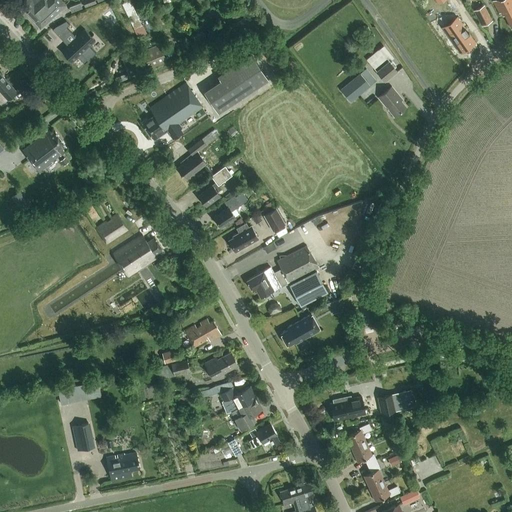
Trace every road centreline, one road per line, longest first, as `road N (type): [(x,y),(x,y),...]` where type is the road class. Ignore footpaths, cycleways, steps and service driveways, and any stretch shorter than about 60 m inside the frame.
road 1 (tertiary): [(277,386),(185,226),(0,29)]
road 2 (unclassified): [(373,348),(363,282),(425,135),(450,96),(511,48)]
road 3 (unclassified): [(45,511),(249,470)]
road 4 (tertiary): [(373,348),(444,338),(511,352)]
